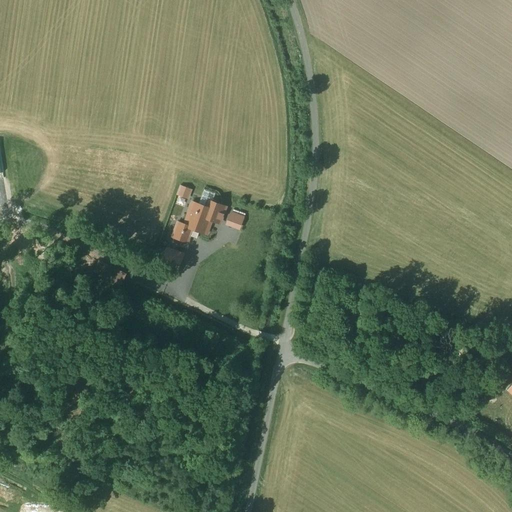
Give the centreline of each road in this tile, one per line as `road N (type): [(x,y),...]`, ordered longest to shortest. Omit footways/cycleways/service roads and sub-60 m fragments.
road 1 (unclassified): [(281,354),(309,220),(314,152),(311,67),(292,0)]
road 2 (unclassified): [(281,354),(393,399),(511,468)]
road 3 (unclassified): [(248,511),(281,354)]
